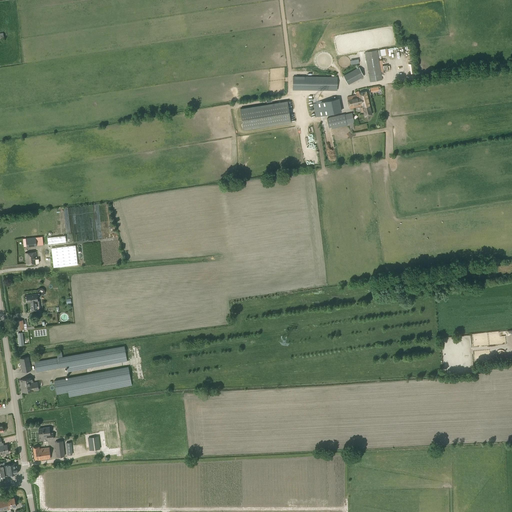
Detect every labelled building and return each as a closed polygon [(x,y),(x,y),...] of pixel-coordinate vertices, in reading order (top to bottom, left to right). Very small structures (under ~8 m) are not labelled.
[(382,80),(377,50),(365,52),(370,82),(382,80)] [(359,67),(343,76),(348,85),(364,76),(359,67)] [(293,77),(293,90),(337,91),(337,77),(293,77)] [(356,95),(347,97),(350,109),(362,106),(365,116),(371,115),(366,91),(359,93),(359,92),(356,92),(356,95)] [(329,98),(316,101),(319,117),(340,112),(340,108),(337,97),(329,98)] [(287,101),(240,109),(243,130),(290,122),(287,101)] [(354,122),(353,118),(346,120),(345,114),(327,118),(330,127),(354,122)] [(65,236),(47,238),(48,245),(66,243),(65,236)] [(35,238),(25,239),(26,247),(36,246),(35,238)] [(76,246),(51,249),(53,268),(78,266),(76,246)] [(36,252),(25,254),(26,265),(39,263),(39,259),(37,259),(36,252)] [(39,300),(37,300),(37,298),(40,298),(39,294),(36,294),(36,293),(26,294),(27,302),(31,301),(31,303),(30,303),(31,311),(40,310),(39,300)] [(23,320),(15,321),(16,330),(24,329),(23,320)] [(68,371),(128,361),(125,346),(63,357),(62,352),(57,353),(58,358),(36,362),(37,372),(67,367),(68,371)] [(29,357),(20,359),(22,372),(31,371),(29,357)] [(70,395),(132,384),(129,367),(55,381),(57,394),(69,392),(70,395)] [(32,378),(20,380),(22,392),(34,390),(34,391),(39,390),(37,383),(33,384),(32,378)] [(45,428),(39,429),(40,437),(47,436),(48,440),(54,439),(53,433),(50,433),(49,427),(45,428)] [(99,436),(89,438),(90,450),(100,449),(99,436)] [(1,438),(0,438),(0,454),(9,452),(8,449),(9,449),(8,446),(7,446),(7,445),(2,446),(1,443),(2,443),(1,438)] [(63,441),(55,442),(57,457),(65,456),(63,441)] [(39,446),(33,447),(35,461),(51,459),(49,447),(40,449),(39,446)] [(4,463),(0,463),(0,478),(5,478),(4,475),(17,473),(16,467),(15,464),(14,464),(14,463),(11,464),(4,465),(4,463)] [(8,498),(0,500),(0,511),(7,510),(7,511),(11,511),(10,508),(16,506),(14,497),(8,499),(8,498)]
